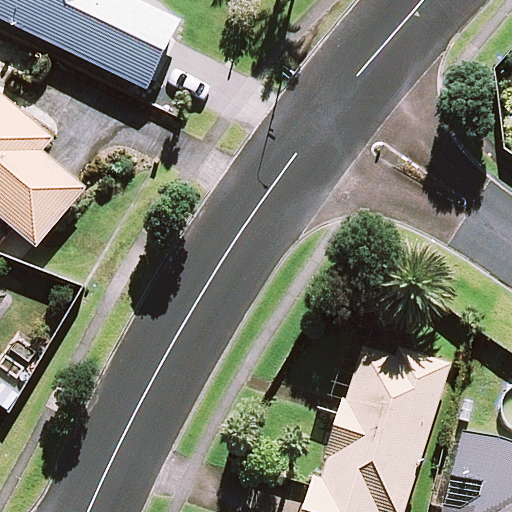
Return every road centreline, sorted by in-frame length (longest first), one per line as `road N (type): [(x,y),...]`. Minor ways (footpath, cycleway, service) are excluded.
road 1 (tertiary): [(87,511),(127,423),(222,262),(326,111)]
road 2 (residential): [(511,236),(326,111)]
road 3 (tertiary): [(326,111),(424,0)]
